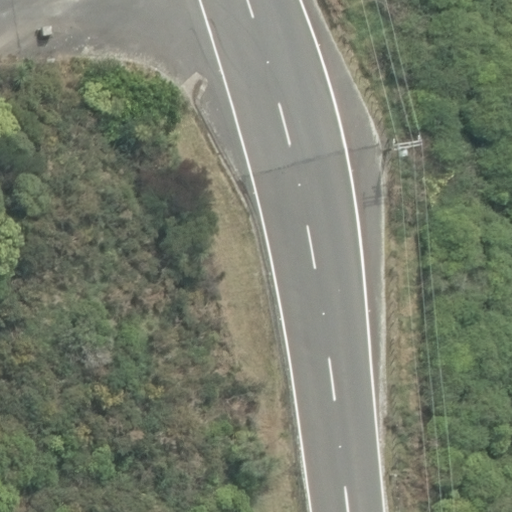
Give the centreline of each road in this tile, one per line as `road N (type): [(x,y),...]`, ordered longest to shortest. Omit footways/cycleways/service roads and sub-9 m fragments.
road 1 (tertiary): [(248,0),(300,177),(349,511)]
road 2 (unclassified): [(0,23),(187,0)]
